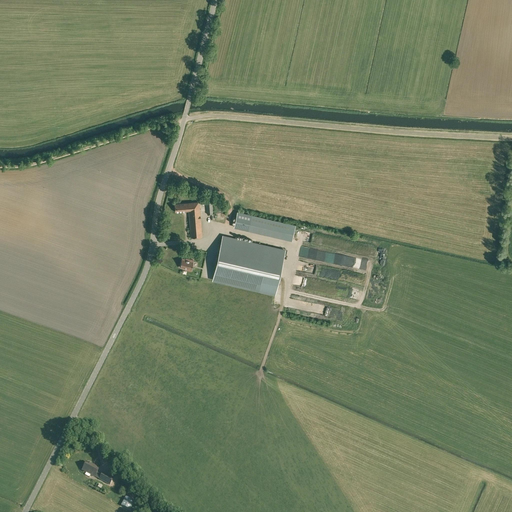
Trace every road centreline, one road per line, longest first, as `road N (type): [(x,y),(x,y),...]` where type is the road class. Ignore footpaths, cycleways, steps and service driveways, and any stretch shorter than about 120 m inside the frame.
road 1 (tertiary): [(25,511),(148,265),(161,187),(215,0)]
road 2 (track): [(184,118),(0,168)]
